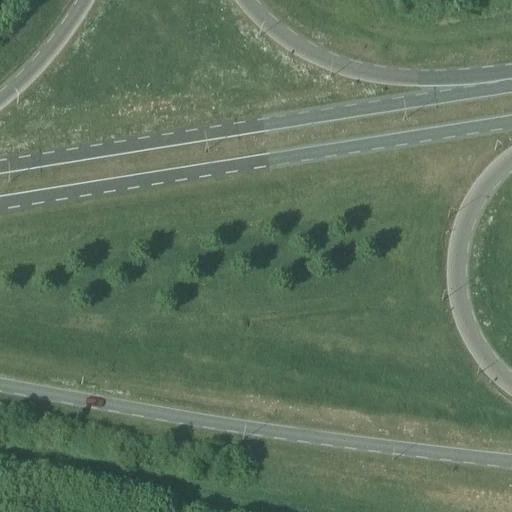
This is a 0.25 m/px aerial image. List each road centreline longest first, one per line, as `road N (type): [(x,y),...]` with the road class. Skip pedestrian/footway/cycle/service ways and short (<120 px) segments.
road 1 (primary): [(511,87),(0,168)]
road 2 (primary): [(0,203),(511,125)]
road 3 (primary): [(0,386),(511,463)]
road 4 (primary): [(511,80),(347,70),(289,43),(243,0)]
road 5 (primary): [(511,385),(477,348),(456,274),(467,219),(511,161)]
road 6 (primary): [(86,0),(48,54),(0,101)]
